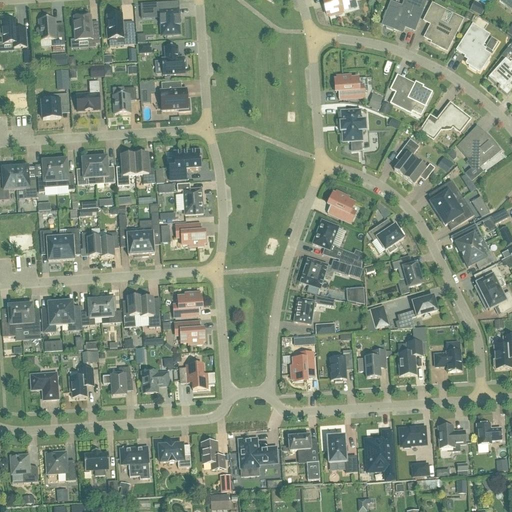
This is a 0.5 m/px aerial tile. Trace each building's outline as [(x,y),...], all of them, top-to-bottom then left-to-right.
[(324,0),(326,4),(323,5),(324,8),(327,17),(329,17),(330,19),(342,15),(342,13),(349,11),(357,9),(355,1),(351,2),(350,0),(324,0)] [(414,33),(425,3),(417,0),(405,0),(402,10),(398,9),(397,11),(389,8),(387,14),(386,14),(383,20),(384,21),(382,27),(386,28),(386,30),(393,33),(393,31),(398,33),(400,26),(404,27),(403,28),(414,33)] [(158,20),(160,20),(161,37),(166,36),(166,38),(173,37),(173,36),(180,35),(179,28),(180,28),(179,19),(177,19),(177,12),(172,12),(172,5),(157,6),(158,20)] [(473,5),(470,12),(480,17),(484,11),(473,5)] [(140,7),(141,15),(152,14),(152,6),(140,7)] [(448,28),(439,24),(445,13),(432,6),(424,23),(431,27),(424,40),(437,46),(436,48),(446,53),(462,22),(453,17),(448,28)] [(123,34),(122,16),(107,17),(108,31),(107,31),(107,41),(123,40),(123,48),(132,47),(131,34),(123,34)] [(92,33),(91,19),(74,20),(75,43),(92,42),(92,46),(99,46),(99,33),(92,33)] [(56,36),(55,21),(39,22),(39,30),(37,30),(36,32),(36,36),(38,37),(40,37),(40,43),(51,43),(52,49),(65,48),(64,36),(56,36)] [(26,49),(25,36),(25,31),(17,32),(17,24),(1,25),(2,32),(0,31),(0,38),(0,39),(2,39),(3,46),(13,45),(13,50),(26,49)] [(472,27),(456,52),(466,58),(466,57),(470,59),(466,65),(469,68),(469,69),(475,73),(476,72),(480,74),(483,69),(484,70),(489,63),(487,62),(490,57),(484,53),(485,51),(482,49),(489,37),(472,27)] [(151,46),(138,47),(139,56),(152,55),(151,46)] [(511,49),(509,47),(501,58),(505,61),(487,80),(488,81),(489,80),(495,86),(496,85),(499,88),(497,90),(499,91),(501,93),(507,98),(511,91),(511,88),(510,87),(511,83),(511,49)] [(178,57),(177,49),(165,50),(166,62),(162,62),(163,78),(185,76),(185,70),(187,70),(186,62),(184,62),(184,60),(177,61),(177,57),(178,57)] [(58,62),(59,70),(67,69),(66,61),(58,62)] [(91,79),(104,78),(103,68),(90,69),(91,79)] [(66,84),(65,73),(57,74),(58,84),(66,84)] [(335,82),(335,91),(335,95),(338,95),(338,102),(364,100),(363,93),(367,92),(366,80),(357,81),(357,80),(350,81),(350,78),(337,79),(337,82),(335,82)] [(396,95),(390,106),(411,116),(412,113),(421,117),(425,109),(432,95),(422,90),(423,88),(415,85),(414,88),(396,79),(390,92),(396,95)] [(100,112),(99,97),(98,84),(89,85),(90,97),(76,98),(77,114),(100,112)] [(187,102),(187,99),(186,91),(184,92),(181,92),(180,85),(162,86),(163,100),(161,101),(162,114),(178,112),(179,114),(190,114),(189,102),(187,102)] [(130,116),(130,104),(136,103),(135,90),(124,91),(124,97),(113,98),(114,117),(130,116)] [(43,122),(61,121),(60,109),(69,108),(68,96),(50,97),(50,103),(41,104),(43,122)] [(383,100),(372,96),(368,109),(379,113),(383,100)] [(459,136),(470,121),(450,105),(435,124),(429,120),(430,118),(419,134),(433,143),(440,133),(438,132),(442,126),(449,125),(453,128),(452,130),(459,136)] [(343,145),(349,144),(350,154),(360,153),(359,144),(362,143),(361,134),(366,133),(365,123),(361,123),(360,113),(341,114),(342,125),(340,125),(340,134),(342,134),(343,145)] [(484,136),(477,128),(462,144),(467,151),(464,153),(479,170),(489,162),(489,163),(500,153),(494,146),(495,145),(492,142),(491,143),(485,136),(484,136)] [(394,173),(404,180),(416,164),(411,160),(419,149),(410,142),(397,158),(402,162),(394,173)] [(174,155),(175,166),(169,167),(170,183),(186,182),(185,182),(185,173),(200,172),(199,163),(201,163),(200,151),(190,152),(190,154),(174,155)] [(134,158),(136,178),(142,177),(143,187),(155,186),(154,172),(148,173),(147,157),(134,158)] [(129,178),(136,178),(134,158),(121,159),(122,174),(116,175),(117,189),(129,188),(129,178)] [(107,160),(94,161),(96,187),(115,186),(114,173),(107,173),(107,160)] [(54,163),(56,190),(68,189),(68,193),(74,192),(73,176),(67,177),(66,163),(64,163),(62,161),(58,161),(57,163),(54,163)] [(96,187),(94,161),(82,161),(83,175),(77,175),(78,188),(96,187)] [(56,190),(54,163),(52,163),(50,162),(46,162),(44,164),(42,164),(43,178),(37,179),(39,195),(45,194),(44,190),(56,190)] [(446,162),(440,170),(447,175),(453,167),(446,162)] [(416,164),(404,180),(413,188),(422,177),(427,181),(434,171),(429,167),(426,172),(416,164)] [(8,193),(16,193),(15,168),(7,169),(7,171),(2,171),(3,185),(0,184),(0,203),(9,203),(8,193)] [(15,168),(16,193),(24,192),(25,201),(37,201),(36,182),(29,183),(28,169),(22,170),(22,168),(15,168)] [(429,205),(437,217),(455,205),(462,201),(451,183),(436,192),(440,198),(429,205)] [(190,192),(190,186),(177,187),(177,193),(183,193),(185,217),(203,216),(201,192),(190,192)] [(159,188),(159,195),(173,195),(173,187),(159,188)] [(333,196),(329,204),(328,207),(330,209),(327,215),(350,226),(355,215),(351,213),(354,205),(347,202),(348,200),(336,195),(335,197),(333,196)] [(128,206),(128,198),(115,199),(116,207),(128,206)] [(480,199),(472,204),(481,220),(489,216),(480,199)] [(455,205),(437,217),(445,228),(455,222),(459,228),(474,218),(467,208),(460,212),(455,205)] [(509,219),(505,212),(490,219),(494,226),(509,219)] [(151,216),(152,228),(159,228),(158,215),(151,216)] [(119,231),(126,230),(126,217),(118,218),(119,231)] [(325,251),(322,257),(334,261),(338,251),(331,248),(338,231),(338,230),(337,229),(322,224),(322,223),(321,223),(321,224),(313,246),(313,245),(312,246),(313,247),(325,251)] [(176,228),(176,236),(177,240),(182,240),(182,248),(189,248),(189,250),(203,249),(203,247),(205,246),(204,234),(202,234),(201,226),(176,228)] [(162,238),(170,238),(170,228),(161,229),(162,238)] [(384,235),(380,228),(368,236),(374,244),(377,241),(385,253),(387,252),(389,256),(396,251),(394,247),(403,241),(395,229),(384,235)] [(461,258),(480,249),(476,241),(482,238),(476,228),(463,235),(466,241),(455,246),(461,258)] [(506,228),(499,230),(504,246),(511,244),(506,228)] [(146,235),(139,236),(141,260),(148,259),(148,257),(154,257),(152,230),(146,231),(146,235)] [(60,241),(61,263),(74,262),(73,247),(80,247),(79,231),(66,232),(67,240),(60,241)] [(141,260),(139,236),(139,231),(126,232),(128,259),(134,258),(134,260),(141,260)] [(61,263),(60,241),(52,241),(52,233),(39,234),(41,250),(47,249),(48,264),(61,263)] [(100,242),(100,240),(93,241),(92,235),(81,236),(83,252),(88,252),(89,259),(101,258),(100,242)] [(101,258),(101,260),(113,260),(112,248),(118,247),(117,235),(106,236),(107,242),(100,242),(101,258)] [(480,249),(461,258),(467,270),(478,265),(481,271),(494,264),(489,253),(484,256),(480,249)] [(343,253),(339,264),(350,268),(361,271),(361,256),(355,253),(354,257),(343,253)] [(511,264),(509,258),(500,263),(503,268),(506,266),(508,270),(511,268),(511,264)] [(308,262),(301,285),(307,287),(305,294),(315,298),(317,291),(320,291),(324,277),(331,279),(333,274),(347,278),(348,278),(360,281),(363,272),(350,268),(349,269),(333,264),(330,272),(326,271),(327,268),(308,262)] [(403,270),(401,263),(392,266),(394,273),(398,271),(401,283),(406,281),(408,291),(422,287),(416,267),(403,270)] [(482,299),(499,291),(496,284),(502,281),(495,268),(481,275),(485,281),(476,286),(476,285),(475,286),(476,287),(476,288),(474,289),(478,296),(480,295),(482,299)] [(363,291),(354,291),(355,305),(356,305),(364,307),(363,291)] [(499,291),(482,299),(484,303),(482,304),(486,312),(488,311),(488,312),(489,313),(490,312),(498,308),(502,316),(511,310),(511,301),(509,295),(503,298),(499,291)] [(200,318),(199,311),(202,311),(201,298),(198,298),(198,296),(185,297),(185,299),(178,300),(178,307),(174,308),(174,320),(200,318)] [(321,299),(320,306),(332,308),(333,302),(321,299)] [(426,301),(426,299),(418,301),(419,303),(412,305),(416,319),(423,318),(423,320),(429,318),(429,316),(437,314),(433,299),(426,301)] [(100,303),(101,321),(108,320),(109,326),(122,325),(121,313),(115,314),(114,300),(105,300),(106,302),(100,303)] [(140,302),(140,300),(128,301),(129,313),(123,313),(124,330),(135,329),(135,318),(141,318),(140,302)] [(101,321),(100,303),(95,303),(94,301),(86,302),(87,314),(81,315),(82,329),(95,328),(94,321),(101,321)] [(141,318),(141,320),(148,319),(149,330),(160,329),(159,313),(153,313),(152,301),(140,302),(141,318)] [(297,301),(294,325),(311,327),(313,312),(315,313),(316,306),(314,306),(314,304),(297,301)] [(55,328),(62,328),(60,303),(53,304),(53,306),(48,306),(49,321),(42,321),(43,335),(56,334),(55,328)] [(60,303),(62,328),(68,328),(68,333),(81,332),(80,319),(73,319),(72,304),(67,305),(67,303),(60,303)] [(22,331),(21,331),(22,334),(28,334),(29,338),(40,337),(39,321),(33,322),(32,307),(30,307),(29,305),(22,306),(22,308),(20,308),(22,331)] [(22,331),(20,308),(18,308),(18,306),(11,307),(11,309),(8,309),(9,323),(1,324),(2,340),(16,339),(15,331),(21,331),(22,331)] [(375,331),(387,328),(382,309),(370,313),(375,331)] [(395,325),(397,329),(400,328),(401,332),(414,331),(411,320),(400,323),(399,322),(399,324),(395,325)] [(204,344),(203,331),(201,332),(200,324),(175,326),(176,338),(180,338),(181,346),(188,345),(188,348),(202,347),(202,345),(204,344)] [(316,328),(317,337),(334,336),(334,327),(316,328)] [(511,371),(511,362),(511,361),(511,338),(503,340),(504,348),(494,349),(495,362),(493,363),(494,369),(495,369),(495,372),(511,371)] [(295,349),(310,348),(310,347),(313,346),(313,341),(310,341),(310,339),(294,340),(295,349)] [(41,344),(42,354),(59,353),(58,343),(41,344)] [(400,378),(415,377),(414,359),(422,358),(421,345),(407,346),(407,356),(398,356),(400,378)] [(135,351),(136,366),(145,366),(144,351),(135,351)] [(343,384),(342,382),(346,382),(345,363),(352,363),(351,353),(342,354),(343,360),(329,361),(331,383),(334,383),(335,385),(343,384)] [(461,374),(460,353),(446,354),(446,356),(434,357),(435,370),(447,369),(447,375),(461,374)] [(380,380),(379,372),(386,371),(385,366),(384,354),(373,354),(373,361),(365,361),(358,362),(358,374),(366,374),(366,381),(380,380)] [(84,366),(93,365),(92,355),(83,356),(84,366)] [(294,385),(303,384),(307,384),(307,381),(314,381),(312,356),(304,356),(300,356),(300,361),(292,362),(293,369),(291,369),(291,382),(294,382),(294,385)] [(202,377),(202,367),(186,368),(186,371),(179,371),(180,386),(192,385),(192,393),(207,392),(206,377),(202,377)] [(111,378),(103,379),(103,387),(112,387),(113,398),(126,397),(124,382),(130,382),(130,370),(118,371),(119,378),(111,378)] [(87,400),(86,389),(94,389),(94,385),(93,371),(78,372),(79,379),(69,380),(70,392),(71,392),(72,401),(87,400)] [(156,376),(156,374),(142,375),(143,385),(141,385),(141,392),(143,392),(143,396),(157,395),(157,389),(168,388),(168,375),(156,376)] [(58,402),(56,376),(30,378),(31,393),(42,392),(43,403),(58,402)] [(490,432),(490,426),(476,427),(477,447),(491,447),(491,444),(501,443),(500,431),(493,431),(493,432),(490,432)] [(452,429),(438,430),(439,451),(454,450),(454,454),(460,454),(460,447),(465,447),(464,434),(456,434),(457,435),(453,435),(452,429)] [(410,449),(410,448),(425,447),(424,431),(400,432),(401,448),(403,448),(403,450),(409,450),(410,449)] [(382,434),(382,440),(364,441),(366,465),(367,475),(367,476),(384,475),(385,484),(397,483),(393,433),(391,433),(382,434)] [(337,439),(337,437),(329,437),(329,440),(327,440),(329,466),(345,465),(346,476),(357,475),(356,459),(345,460),(344,439),(337,439)] [(288,440),(289,453),(298,453),(299,467),(306,466),(307,483),(320,482),(318,465),(318,466),(318,458),(317,445),(310,445),(309,439),(288,440)] [(240,460),(239,460),(239,468),(241,468),(241,470),(242,480),(258,478),(258,469),(258,466),(276,465),(275,451),(260,452),(256,448),(256,442),(239,443),(240,460)] [(217,459),(216,445),(202,446),(203,466),(211,466),(212,473),(225,472),(224,459),(217,459)] [(183,458),(182,447),(173,448),(173,447),(167,448),(159,449),(160,465),(168,465),(175,465),(175,464),(178,464),(178,471),(191,470),(190,457),(183,458)] [(140,482),(150,481),(148,450),(128,451),(127,449),(125,449),(123,449),(122,450),(121,451),(120,452),(121,468),(129,467),(129,480),(139,479),(140,482)] [(100,456),(100,453),(92,453),(92,456),(84,457),(85,473),(95,472),(95,478),(104,478),(104,472),(109,471),(108,455),(100,456)] [(67,468),(66,455),(46,457),(47,477),(65,475),(66,484),(76,483),(75,467),(67,468)] [(29,472),(28,458),(14,459),(11,462),(12,477),(23,476),(23,486),(38,485),(37,470),(37,472),(29,472)] [(507,464),(497,466),(498,474),(508,473),(507,464)] [(428,478),(427,466),(411,467),(412,479),(428,478)] [(222,495),(231,494),(230,478),(221,479),(222,495)] [(414,482),(414,491),(441,490),(440,481),(414,482)] [(109,499),(118,498),(117,483),(108,484),(109,499)] [(467,483),(458,483),(458,494),(467,494),(467,483)] [(54,492),(55,503),(65,503),(65,491),(54,492)] [(211,511),(229,511),(229,497),(210,498),(211,511)]
